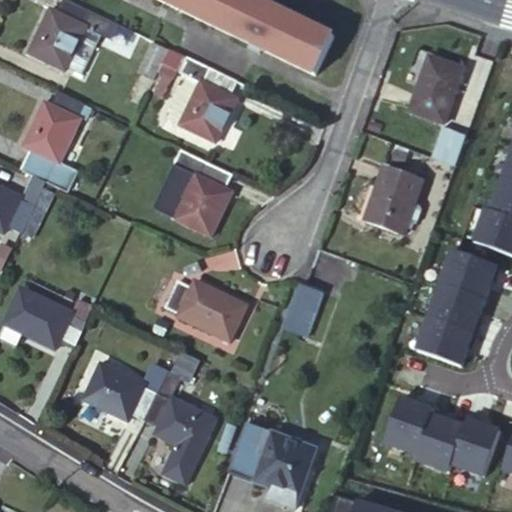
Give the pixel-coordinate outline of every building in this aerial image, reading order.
[(119,25),(66,0),(65,0),(59,13),(54,11),(32,54),(67,71),(69,68),(84,75),(103,36),(112,40),(119,25)] [(335,39),(254,0),(158,0),(317,76),(335,39)] [(154,79),(167,50),(154,43),(139,71),(154,79)] [(231,96),(238,82),(171,49),(164,65),(189,76),(169,119),(218,143),(239,100),(231,96)] [(464,70),(430,58),(410,112),(444,124),(464,70)] [(171,79),(164,76),(156,94),(164,97),(171,79)] [(86,105),(59,92),(53,106),(46,103),(25,146),(32,150),(61,163),(81,120),(80,119),(81,117),(86,105)] [(105,113),(86,105),(81,117),(100,126),(105,113)] [(433,158),(454,167),(465,136),(444,129),(433,158)] [(408,154),(396,149),(393,156),(406,161),(408,154)] [(32,150),(21,172),(34,177),(47,183),(65,192),(76,170),(61,163),(32,150)] [(226,190),(234,174),(184,150),(176,167),(197,176),(180,213),(173,210),(170,217),(212,237),(233,193),(226,190)] [(424,182),(385,167),(365,220),(405,235),(424,182)] [(8,226),(22,233),(23,231),(44,189),(47,183),(34,177),(22,202),(20,201),(21,198),(0,188),(0,231),(5,234),(8,226)] [(511,182),(505,180),(493,213),(511,219),(511,182)] [(44,189),(23,231),(34,237),(53,194),(44,189)] [(511,219),(493,213),(487,211),(476,244),(511,256),(511,219)] [(454,252),(443,285),(483,299),(489,283),(493,284),(499,268),(454,252)] [(194,289),(180,283),(168,309),(181,315),(180,317),(230,342),(246,307),(197,283),(194,289)] [(324,293),(301,284),(285,327),(307,336),(324,293)] [(483,299),(443,285),(431,318),(475,334),(481,317),(477,316),(483,299)] [(61,342),(73,349),(88,320),(75,314),(22,288),(5,324),(57,349),(61,342)] [(88,320),(94,307),(81,302),(75,314),(88,320)] [(431,318),(419,352),(459,366),(465,350),(469,351),(475,334),(431,318)] [(205,346),(190,339),(187,346),(201,353),(205,346)] [(171,372),(147,420),(159,427),(156,435),(178,445),(165,473),(186,484),(217,419),(176,398),(174,402),(171,400),(181,378),(189,383),(198,363),(181,353),(171,372)] [(133,413),(147,420),(171,372),(156,364),(146,385),(103,364),(86,399),(129,421),(133,413)] [(437,406),(421,401),(420,405),(403,399),(387,444),(419,455),(434,416),(437,406)] [(468,423),(452,418),(451,422),(434,416),(419,455),(418,461),(450,472),(453,465),(468,423)] [(487,421),(471,416),(468,423),(453,465),(486,477),(502,432),(485,426),(487,421)] [(318,449),(273,432),(255,482),(299,499),(318,449)] [(299,499),(273,489),(270,497),(296,507),(299,499)] [(340,497),(335,511),(393,511),(340,497)]
